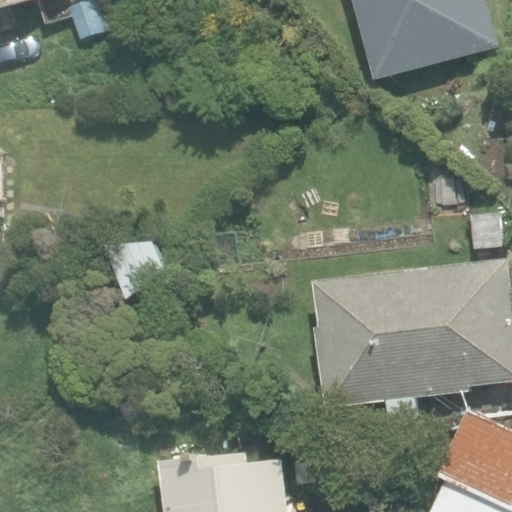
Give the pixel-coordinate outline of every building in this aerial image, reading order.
[(0,0),(0,15),(50,0),(0,0)] [(92,0),(73,6),(84,39),(111,30),(100,0),(92,0)] [(358,0),(364,22),(447,0),(358,0)] [(473,215),(477,250),(507,247),(503,212),(473,215)] [(158,226),(111,239),(130,309),(177,296),(158,226)] [(392,401),(395,423),(421,420),(419,398),(474,392),(474,387),(511,382),(511,260),(509,261),(322,284),(327,329),(321,330),(331,409),(392,401)] [(436,511),(511,511),(511,429),(476,411),(443,476),(453,480),(436,511)] [(293,511),(287,461),(253,464),(252,453),(243,454),(164,463),(169,511),(293,511)]
